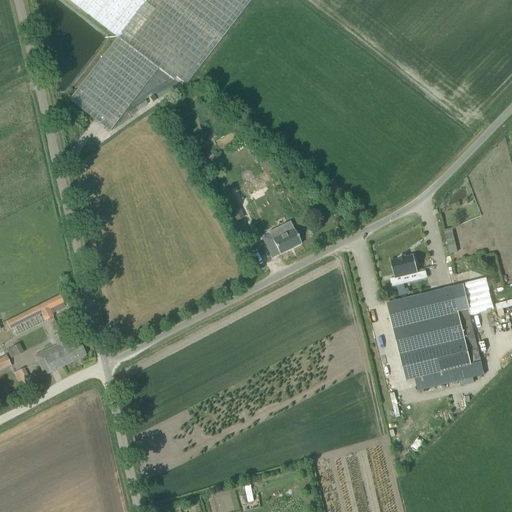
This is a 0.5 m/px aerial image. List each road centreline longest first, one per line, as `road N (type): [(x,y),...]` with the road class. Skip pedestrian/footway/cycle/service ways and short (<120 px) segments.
road 1 (unclassified): [(104,368),(403,217),(511,112)]
road 2 (unclassified): [(104,368),(15,0)]
road 3 (unclassified): [(138,511),(104,368)]
